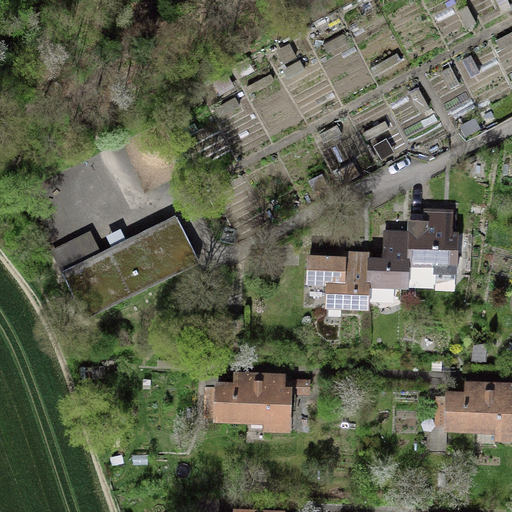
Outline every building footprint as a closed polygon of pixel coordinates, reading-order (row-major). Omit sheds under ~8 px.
[(451,235),(452,215),(425,214),(424,223),(423,223),(410,223),(409,237),(408,284),(434,285),(435,274),(456,274),(457,236),(451,235)] [(198,262),(177,219),(63,275),(84,318),(198,262)] [(408,286),(408,284),(409,237),(385,236),(384,263),(369,263),(368,285),(408,286)] [(368,309),(368,285),(369,263),(369,258),(344,257),(344,260),(309,259),(308,284),(327,284),(326,307),(368,309)] [(241,318),(226,318),(226,345),(240,345),(241,318)] [(475,346),(472,361),(484,361),(486,344),(475,346)] [(216,388),(216,389),(206,389),(205,417),(215,418),(215,420),(265,422),(265,430),(289,430),(290,393),(309,394),(309,381),(283,381),(283,379),(236,377),(235,388),(216,388)] [(447,397),(447,399),(437,398),(436,427),(446,427),(446,429),(496,431),(496,439),(511,439),(511,388),(467,386),(466,398),(447,397)]
